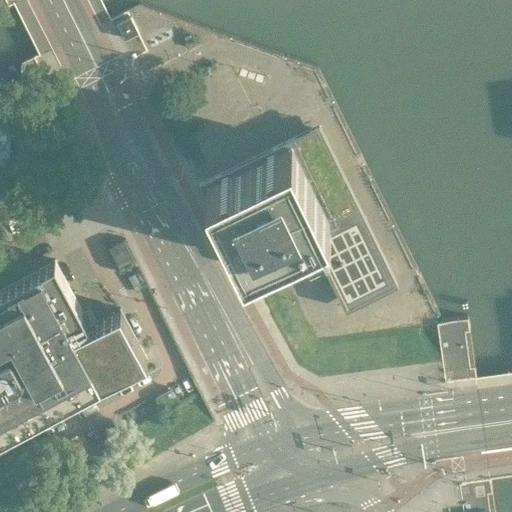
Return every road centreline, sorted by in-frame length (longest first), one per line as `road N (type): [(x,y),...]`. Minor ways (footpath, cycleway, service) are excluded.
road 1 (secondary): [(301,436),(158,173)]
road 2 (secondary): [(133,188),(273,443)]
road 3 (unknown): [(314,84),(427,321)]
road 4 (primary): [(511,398),(404,411),(301,436)]
road 5 (primary): [(302,476),(511,432)]
road 6 (secondary): [(47,0),(133,188)]
road 7 (secondary): [(158,173),(70,0)]
road 8 (primary): [(273,443),(116,511)]
road 9 (residential): [(133,188),(0,259)]
